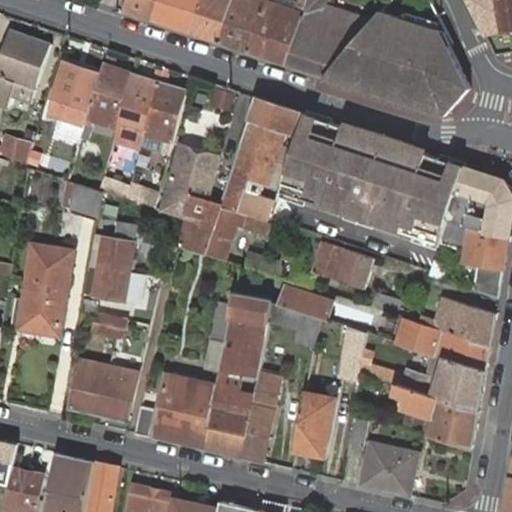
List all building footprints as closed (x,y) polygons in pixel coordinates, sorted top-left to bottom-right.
[(153,22),(160,0),(128,0),(124,12),(153,22)] [(160,0),(153,22),(192,34),(204,0),(160,0)] [(204,0),(192,34),(220,44),(235,0),(228,0),(227,6),(211,0),(210,0),(204,0)] [(250,53),(270,0),(235,0),(220,44),(250,53)] [(278,0),(270,0),(250,53),(287,65),(310,0),(305,0),(301,11),(278,3),(278,0)] [(310,0),(287,65),(327,79),(363,36),(318,13),(321,4),(326,0),(310,0)] [(500,55),(511,52),(511,0),(471,0),(494,42),(500,55)] [(377,20),(324,3),(321,4),(318,13),(363,36),(377,20)] [(445,31),(385,11),(377,20),(363,36),(327,79),(441,116),(475,94),(474,91),(445,31)] [(14,31),(0,73),(0,103),(11,107),(15,95),(36,102),(55,46),(14,31)] [(54,113),(90,124),(92,118),(105,75),(68,64),(54,113)] [(136,75),(108,67),(105,75),(92,118),(120,126),(136,75)] [(120,126),(119,130),(147,138),(163,84),(136,75),(120,126)] [(190,92),(163,84),(147,138),(165,143),(164,149),(172,152),(174,146),(190,92)] [(231,109),(232,89),(210,88),(209,108),(231,109)] [(307,115),(260,99),(252,120),(289,133),(299,137),(307,115)] [(374,137),(309,116),(286,184),(351,207),(352,204),(364,166),(374,137)] [(289,133),(252,120),(230,188),(250,195),(254,180),(270,185),(289,133)] [(61,137),(78,139),(80,125),(62,123),(61,137)] [(2,160),(27,168),(34,146),(9,137),(2,160)] [(423,154),(374,137),(364,166),(352,204),(351,207),(399,224),(400,220),(404,208),(413,182),(418,168),(422,156),(423,154)] [(165,143),(147,138),(144,149),(171,157),(172,152),(164,149),(165,143)] [(195,199),(189,221),(189,222),(215,232),(223,208),(210,204),(223,160),(184,149),(171,192),(195,199)] [(468,171),(422,156),(418,168),(413,182),(404,208),(400,220),(399,224),(444,240),(451,219),(464,183),(468,171)] [(511,192),(507,183),(468,171),(464,183),(451,219),(456,221),(459,212),(490,223),(488,233),(485,233),(474,292),(500,301),(511,234),(511,192)] [(98,222),(103,192),(101,191),(73,183),(69,181),(64,212),(98,222)] [(117,182),(114,195),(124,198),(129,200),(132,187),(117,182)] [(147,192),(132,187),(129,200),(143,204),(147,192)] [(250,195),(230,188),(223,206),(270,222),(277,204),(250,195)] [(159,195),(147,192),(143,204),(155,207),(159,195)] [(165,213),(187,220),(189,221),(195,199),(171,192),(165,213)] [(143,204),(129,200),(124,198),(122,215),(142,217),(143,204)] [(215,232),(208,254),(227,261),(239,224),(250,229),(254,219),(223,208),(215,232)] [(183,245),(208,254),(215,232),(189,222),(183,245)] [(100,268),(131,273),(136,244),(135,243),(137,226),(120,223),(117,240),(105,239),(100,268)] [(456,244),(444,240),(431,278),(443,282),(456,244)] [(74,249),(35,243),(21,330),(60,337),(74,249)] [(337,247),(328,245),(319,274),(368,291),(377,261),(337,247)] [(279,279),(315,291),(318,280),(301,275),(305,260),(287,254),(283,265),(252,255),(249,268),(280,277),(279,279)] [(126,301),(131,273),(100,268),(95,296),(126,301)] [(283,307),(322,319),(329,322),(335,302),(289,288),(283,307)] [(397,316),(402,300),(377,292),(372,308),(397,316)] [(204,449),(244,458),(254,408),(256,396),(230,389),(234,373),(259,380),(275,304),(275,302),(237,293),(217,388),(204,449)] [(492,349),(498,317),(449,301),(440,332),(492,349)] [(347,304),(343,315),(368,324),(372,312),(347,304)] [(123,338),(127,321),(95,313),(91,330),(123,338)] [(408,321),(402,344),(440,357),(488,372),(492,349),(440,332),(408,321)] [(343,369),(362,373),(365,353),(347,349),(343,369)] [(399,385),(481,412),(488,372),(440,357),(432,379),(412,373),(410,378),(373,367),(377,353),(366,350),(365,353),(362,373),(399,385)] [(73,408),(101,415),(113,367),(84,360),(73,408)] [(101,415),(128,421),(139,374),(113,367),(101,415)] [(136,433),(204,449),(217,388),(169,377),(161,413),(142,408),(136,433)] [(431,437),(474,452),(481,412),(399,385),(396,394),(409,399),(406,408),(437,419),(431,437)] [(254,408),(276,413),(280,393),(258,388),(256,396),(254,408)] [(308,395),(297,451),(326,457),(336,401),(308,395)] [(244,458),(265,463),(276,413),(254,408),(244,458)] [(23,443),(0,437),(0,481),(14,485),(17,470),(23,443)] [(362,486),(407,496),(416,455),(371,445),(362,486)] [(98,462),(62,454),(60,460),(97,469),(98,462)] [(88,511),(97,469),(60,460),(48,511),(88,511)] [(113,511),(122,468),(98,462),(97,469),(88,511),(113,511)] [(37,511),(46,476),(17,470),(14,485),(8,511),(37,511)] [(176,511),(180,496),(164,492),(163,496),(151,492),(152,489),(135,484),(128,511),(176,511)] [(221,511),(222,511),(182,503),(180,511),(221,511)]
